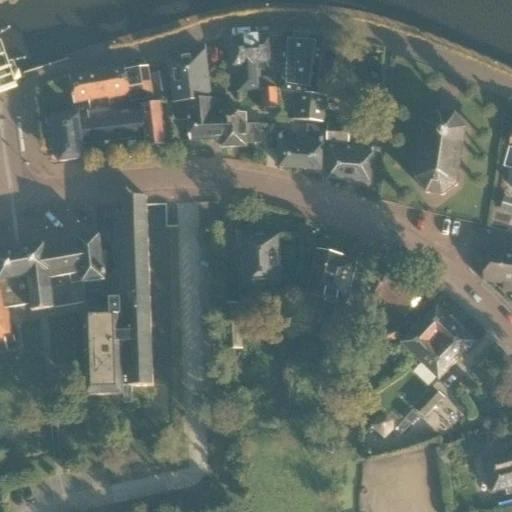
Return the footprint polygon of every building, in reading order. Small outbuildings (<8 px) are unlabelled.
[(323,39),(282,35),(281,91),(295,93),(292,119),(324,122),(326,98),(315,96),(323,39)] [(273,64),(270,36),(232,40),(234,67),(236,67),(238,93),(261,91),(276,89),(275,76),(260,78),(259,71),(263,70),(263,64),(273,64)] [(172,102),(211,100),(206,50),(167,58),(172,102)] [(153,94),(148,67),(126,71),(125,67),(69,77),(74,104),(110,98),(110,99),(130,95),(131,102),(138,101),(137,97),(153,94)] [(20,79),(16,70),(8,74),(11,83),(20,79)] [(110,110),(114,141),(145,137),(146,147),(165,145),(160,104),(168,103),(165,73),(152,74),(155,104),(110,110)] [(276,89),(261,91),(263,110),(278,109),(277,98),(276,89)] [(216,100),(211,100),(172,102),(174,121),(188,120),(189,142),(221,141),(220,115),(216,115),(216,100)] [(83,144),(114,141),(110,110),(87,112),(88,121),(79,122),(79,116),(52,119),(59,163),(84,159),(83,144)] [(456,115),(438,113),(424,123),(415,180),(426,194),(443,197),(457,186),(466,129),(456,115)] [(221,148),(246,147),(246,144),(260,144),(260,126),(247,126),(247,114),(220,115),(221,141),(221,148)] [(322,128),(307,126),(306,135),(280,133),(280,137),(279,137),(279,168),(321,171),(322,140),(322,135),(322,128)] [(349,128),(328,126),(327,141),(332,141),(331,148),(330,147),(327,180),(370,183),(373,151),(372,151),(372,149),(348,147),(348,144),(349,128)] [(0,351),(7,350),(6,345),(15,343),(8,309),(30,305),(31,312),(54,310),(54,309),(85,303),(84,292),(110,298),(110,311),(83,311),(86,396),(124,396),(124,388),(153,387),(146,206),(146,198),(123,199),(123,213),(116,213),(118,231),(110,231),(112,254),(102,255),(100,236),(77,239),(78,249),(46,255),(45,246),(0,254),(0,351)] [(280,285),(278,237),(241,239),(243,287),(255,287),(255,285),(268,285),(268,286),(280,285)] [(503,291),(511,292),(511,252),(489,249),(483,281),(503,284),(503,291)] [(343,257),(318,251),(308,294),(326,299),(325,302),(346,307),(356,262),(343,259),(343,257)] [(423,295),(394,271),(375,294),(405,318),(423,295)] [(243,350),(241,304),(223,305),(224,351),(243,350)] [(336,326),(353,330),(358,311),(341,306),(336,326)] [(417,360),(453,323),(436,306),(400,344),(417,360)] [(475,343),(453,323),(417,360),(438,381),(475,343)] [(398,343),(395,330),(372,335),(375,349),(398,343)] [(443,398),(433,389),(414,410),(424,419),(443,398)] [(458,426),(466,414),(454,407),(446,419),(458,426)] [(395,423),(389,417),(380,417),(370,427),(385,441),(395,431),(395,423)] [(511,451),(482,461),(492,494),(506,490),(507,495),(511,493),(511,451)]
